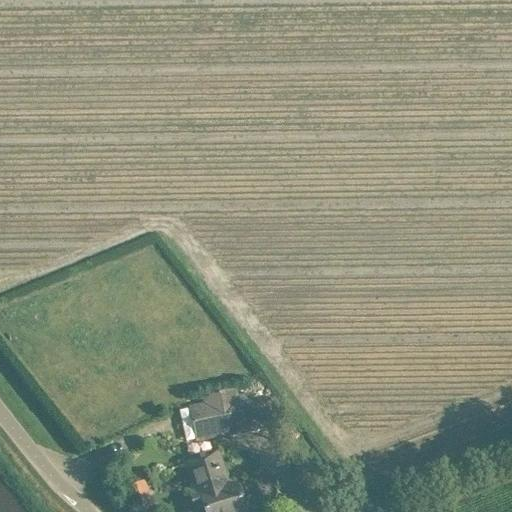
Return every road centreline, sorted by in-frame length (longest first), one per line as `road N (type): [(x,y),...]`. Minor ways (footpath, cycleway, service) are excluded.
road 1 (unclassified): [(345,511),(511,444)]
road 2 (unclassified): [(84,511),(0,412)]
